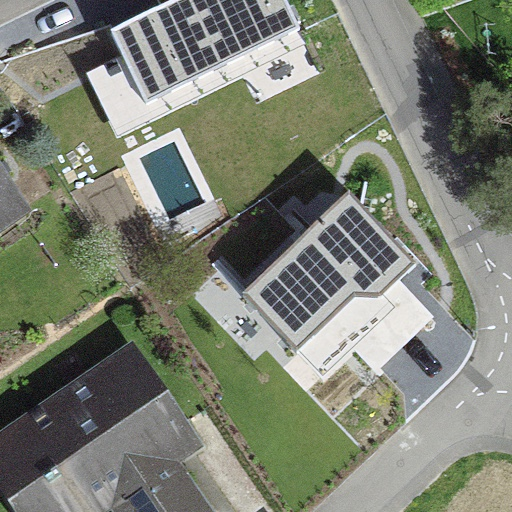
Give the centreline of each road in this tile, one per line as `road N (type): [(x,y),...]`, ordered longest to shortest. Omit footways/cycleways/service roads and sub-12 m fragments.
road 1 (residential): [(511,302),(363,0)]
road 2 (residential): [(351,511),(434,432),(511,382)]
